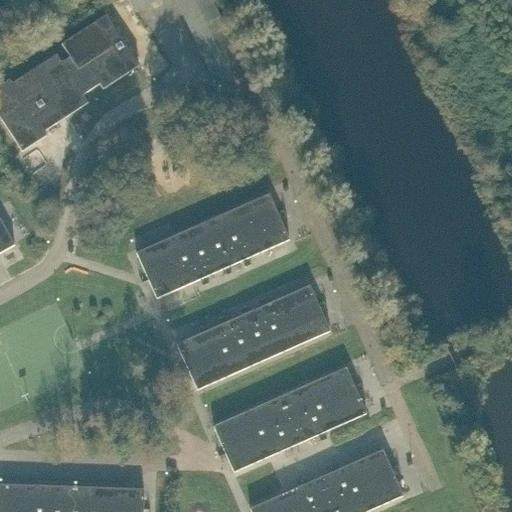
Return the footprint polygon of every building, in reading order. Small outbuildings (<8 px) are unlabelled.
[(128,0),(134,12),(143,8),(139,0),(128,0)] [(186,18),(213,5),(210,0),(194,0),(180,7),(186,18)] [(191,29),(218,16),(213,5),(186,18),(191,29)] [(196,40),(224,27),(218,16),(191,29),(196,40)] [(103,90),(129,74),(96,23),(62,45),(70,58),(62,63),(57,55),(13,84),(10,80),(0,86),(0,117),(22,152),(47,136),(44,132),(88,104),(83,96),(100,85),(103,90)] [(202,52),(229,38),(224,27),(196,40),(202,52)] [(140,30),(130,32),(135,57),(146,54),(140,30)] [(207,63),(234,50),(229,38),(202,52),(207,63)] [(240,61),(235,52),(234,50),(207,63),(212,74),(240,61)] [(218,86),(245,73),(240,61),(212,74),(218,86)] [(157,299),(290,241),(269,195),(137,254),(157,299)] [(0,254),(15,246),(0,219),(0,254)] [(330,332),(320,310),(310,286),(177,345),(197,391),(330,332)] [(234,473),(367,414),(346,368),(214,427),(234,473)] [(251,511),(368,511),(403,496),(383,451),(250,510),(251,511)] [(0,511),(143,511),(144,490),(0,485),(0,511)]
